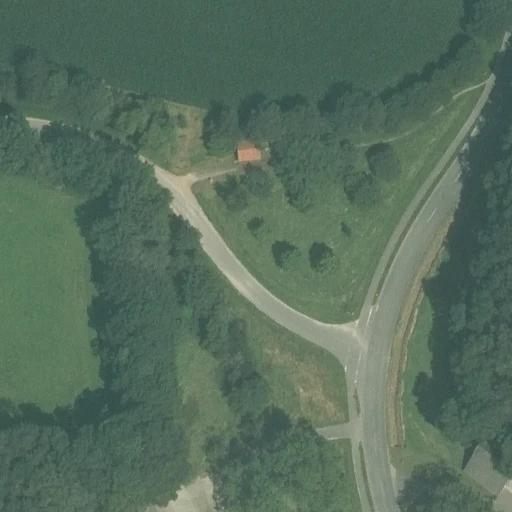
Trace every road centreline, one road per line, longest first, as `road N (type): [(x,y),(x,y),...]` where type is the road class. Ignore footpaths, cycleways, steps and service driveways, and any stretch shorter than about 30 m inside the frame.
road 1 (unclassified): [(372,356),(263,306),(185,209),(107,155),(48,135),(0,131)]
road 2 (tertiary): [(511,67),(405,264),(372,356)]
road 3 (tertiary): [(372,356),(368,434),(382,511)]
